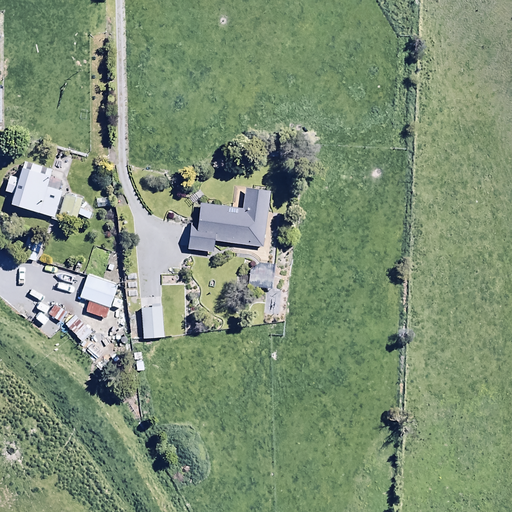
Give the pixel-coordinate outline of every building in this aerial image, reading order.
[(9,204),(53,218),(61,193),(57,192),(63,175),(24,163),(18,179),(9,177),(5,189),(13,192),(9,204)] [(211,253),(213,243),(261,249),(269,193),(236,188),(233,204),(226,203),(225,208),(199,205),(196,223),(190,223),(186,249),(211,253)] [(81,201),(66,196),(59,217),(75,223),(77,216),(89,220),(92,210),(80,206),(81,201)] [(97,198),(98,210),(111,208),(110,197),(97,198)] [(251,269),(248,288),(272,292),(274,272),(251,269)] [(117,284),(88,274),(76,309),(106,319),(117,284)] [(162,308),(141,309),(143,340),(164,338),(162,308)] [(74,316),(59,330),(67,339),(73,334),(82,344),(86,340),(88,342),(91,340),(88,336),(90,334),(74,316)]
